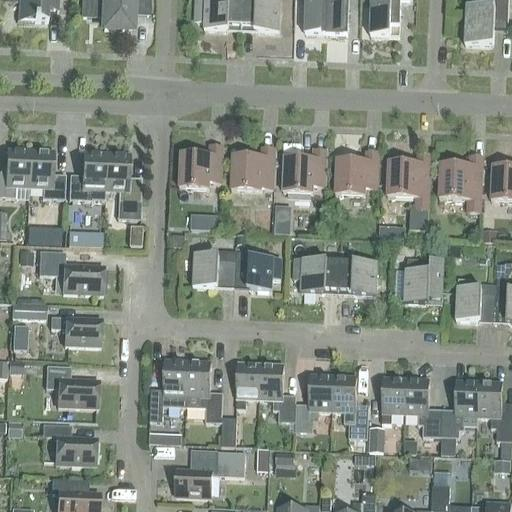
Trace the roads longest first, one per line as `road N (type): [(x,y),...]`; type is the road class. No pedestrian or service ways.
road 1 (residential): [(135,329),(412,345),(438,357),(511,360)]
road 2 (residential): [(135,329),(136,302),(158,261),(162,104)]
road 3 (unclassified): [(209,93),(431,102)]
road 4 (residential): [(138,511),(138,468),(129,450),(135,329)]
road 5 (unclassified): [(0,103),(162,104)]
road 6 (unclassified): [(161,87),(0,78)]
